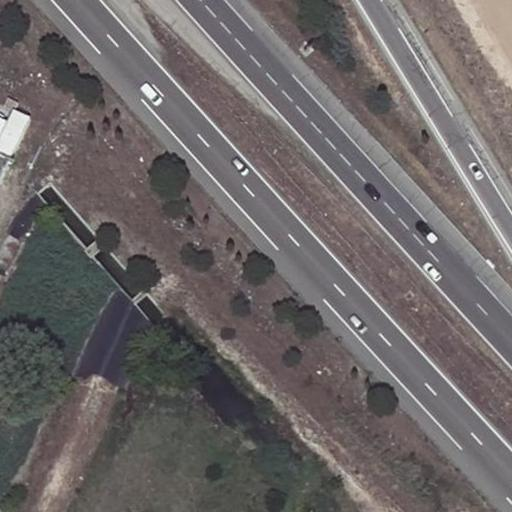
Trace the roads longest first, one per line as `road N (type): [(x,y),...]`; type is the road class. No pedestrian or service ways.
road 1 (motorway): [(79,0),(511,471)]
road 2 (motorway): [(511,339),(206,0)]
road 3 (motorway): [(511,233),(367,0)]
